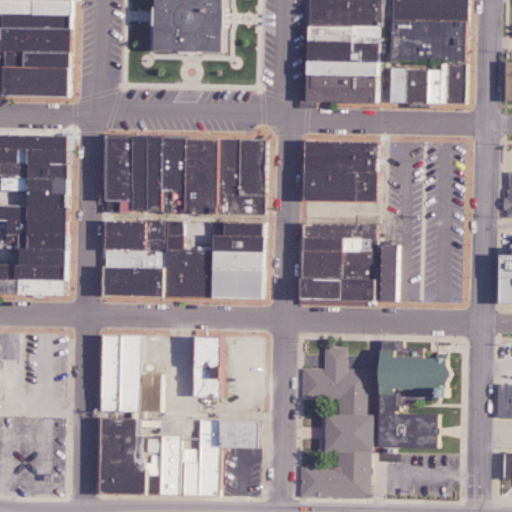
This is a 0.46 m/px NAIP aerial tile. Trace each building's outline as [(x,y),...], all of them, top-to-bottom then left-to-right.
[(0,94),(84,95),(84,0),(7,0),(7,46),(2,46),(2,67),(0,66),(0,94)] [(239,51),(240,0),(170,0),(171,0),(169,0),(169,22),(157,22),(156,50),(239,51)] [(295,99),(461,104),(462,73),(468,74),(469,51),(461,51),(462,27),(464,27),(465,0),(303,0),(303,24),(298,24),(295,99)] [(498,101),(511,100),(511,60),(499,61),(498,101)] [(80,135),(0,134),(0,176),(6,177),(6,190),(39,190),(39,205),(0,204),(0,219),(13,220),(13,235),(22,235),(22,264),(0,263),(0,271),(0,293),(78,294),(80,135)] [(277,299),(278,223),(273,223),(275,139),(120,135),(119,167),(111,167),(110,211),(221,214),(220,248),(188,247),(189,221),(117,220),(116,249),(111,249),(110,295),(277,299)] [(379,202),(381,141),(296,140),(294,200),(379,202)] [(502,217),(511,217),(511,170),(504,171),(504,197),(501,197),(502,217)] [(400,301),(401,244),(372,244),(372,233),(377,233),(378,225),(295,223),(294,276),(288,276),(288,299),(400,301)] [(511,247),(501,248),(501,255),(489,255),(489,302),(511,302),(511,247)] [(231,395),(232,376),(236,377),(237,335),(200,334),(198,394),(231,395)] [(100,414),(102,339),(139,340),(138,415),(100,414)] [(366,497),(367,391),(372,391),(389,385),(389,408),(398,408),(398,398),(409,398),(409,397),(442,397),(449,395),(449,353),(366,352),(366,367),(343,367),(343,346),(320,345),(320,368),(304,378),(309,391),(336,398),(336,413),(318,412),(317,449),(335,450),(335,465),(298,465),(298,496),(366,497)] [(441,413),(369,410),(368,444),(439,447),(441,413)] [(186,493),(186,434),(175,434),(175,428),(169,428),(169,417),(113,416),(112,442),(105,442),(105,492),(186,493)] [(271,445),(271,418),(205,418),(205,461),(189,461),(190,494),(226,493),(226,446),(271,445)] [(511,451),(501,451),(500,477),(511,477),(511,451)]
